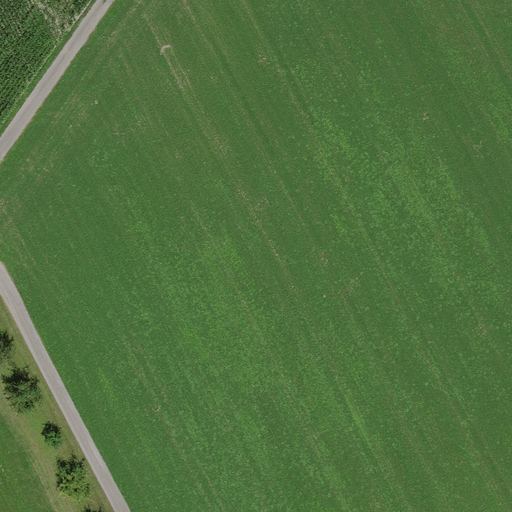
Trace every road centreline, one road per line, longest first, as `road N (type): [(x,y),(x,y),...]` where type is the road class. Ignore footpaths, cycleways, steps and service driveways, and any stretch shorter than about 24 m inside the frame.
road 1 (track): [(0,294),(122,511)]
road 2 (track): [(0,145),(105,0)]
